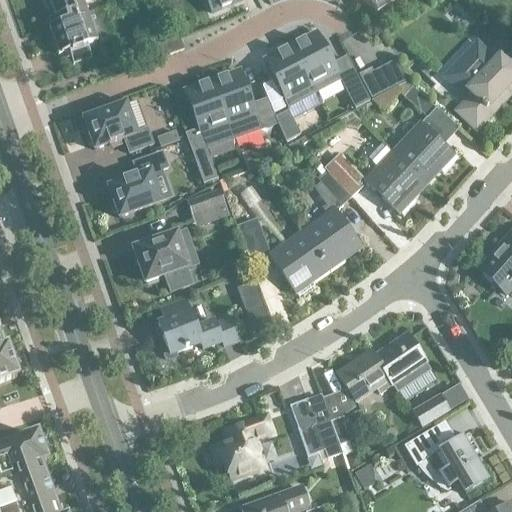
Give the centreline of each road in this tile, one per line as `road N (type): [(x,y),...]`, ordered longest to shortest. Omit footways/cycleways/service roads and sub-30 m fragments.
road 1 (residential): [(343,28),(320,13),(279,13),(210,56),(2,130)]
road 2 (residential): [(110,434),(221,395),(307,349),(415,275)]
road 3 (tertiary): [(110,434),(24,198)]
road 4 (residential): [(511,438),(415,275)]
road 5 (residential): [(415,275),(511,165)]
